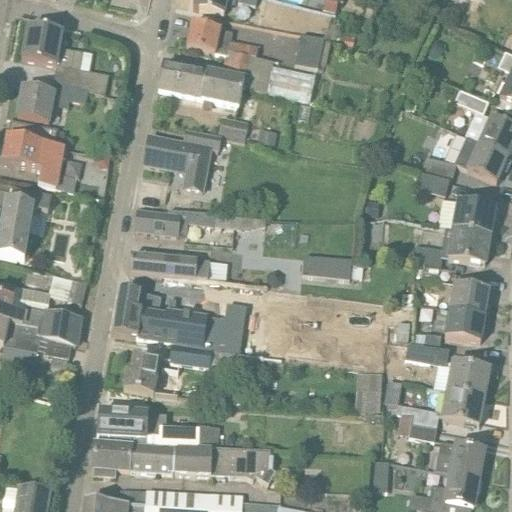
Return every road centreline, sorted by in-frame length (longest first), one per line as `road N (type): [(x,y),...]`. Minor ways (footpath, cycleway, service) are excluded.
road 1 (residential): [(70,511),(152,40)]
road 2 (residential): [(0,3),(152,40)]
